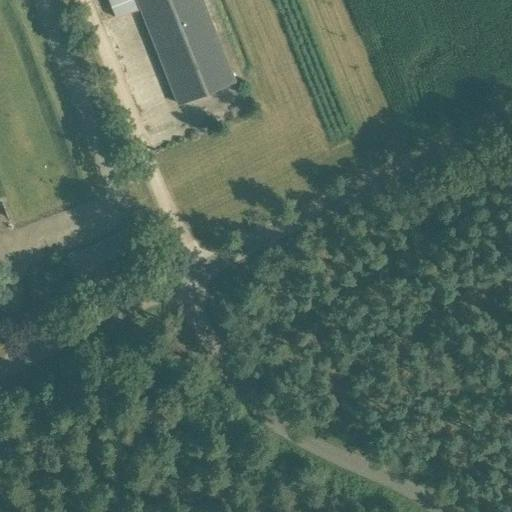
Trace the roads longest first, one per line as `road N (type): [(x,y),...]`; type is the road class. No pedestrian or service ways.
road 1 (unclassified): [(175,281),(511,108)]
road 2 (unclassified): [(439,511),(391,473),(274,424),(224,376),(175,281)]
road 3 (unclassified): [(0,369),(175,281)]
